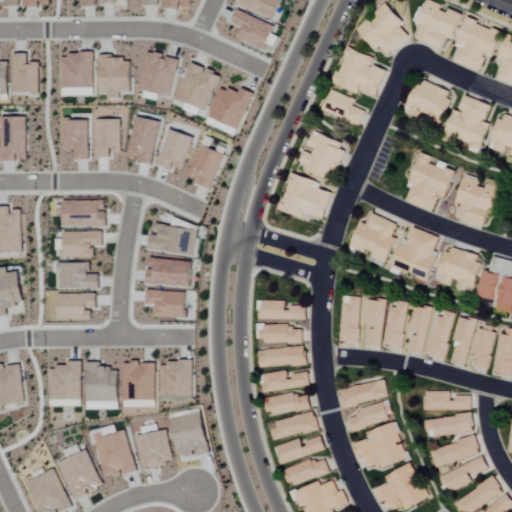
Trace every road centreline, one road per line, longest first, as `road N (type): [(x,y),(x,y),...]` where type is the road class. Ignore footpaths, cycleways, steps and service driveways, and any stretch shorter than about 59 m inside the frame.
road 1 (residential): [(278,511),(242,389),(243,255),(256,201),(345,0)]
road 2 (residential): [(321,0),(245,173),(224,258),(220,385),(255,511)]
road 3 (residential): [(368,511),(326,396),(324,277),(349,185),(410,62)]
road 4 (residential): [(261,71),(146,28),(0,28)]
road 5 (residential): [(201,205),(139,184),(0,180)]
road 6 (residential): [(321,357),(399,362),(511,388)]
road 7 (residential): [(193,342),(0,342)]
road 8 (residential): [(349,185),(511,248)]
road 9 (residential): [(139,184),(124,251),(123,339)]
